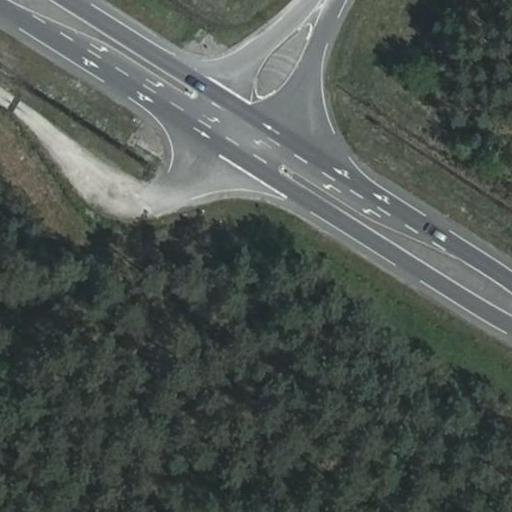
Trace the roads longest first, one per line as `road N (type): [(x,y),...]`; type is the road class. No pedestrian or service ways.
road 1 (primary): [(232,151),(511,330)]
road 2 (primary): [(511,270),(259,110)]
road 3 (track): [(232,151),(203,184),(162,196),(113,192),(0,95)]
road 4 (primary): [(0,1),(232,151)]
road 5 (primary): [(259,110),(81,0)]
road 6 (tertiary): [(259,110),(334,0)]
